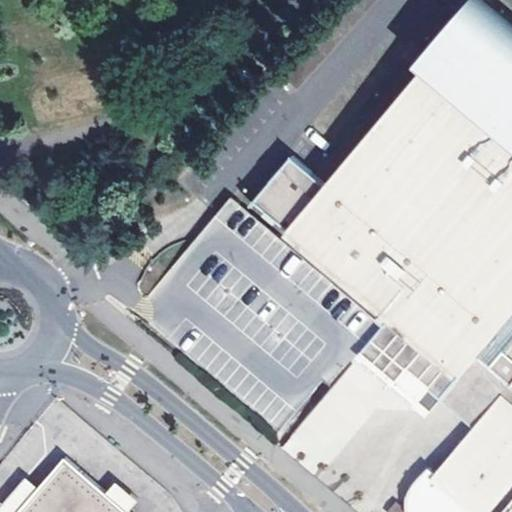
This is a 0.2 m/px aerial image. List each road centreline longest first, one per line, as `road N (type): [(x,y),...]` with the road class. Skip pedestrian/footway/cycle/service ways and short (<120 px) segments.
road 1 (tertiary): [(287,511),(281,495),(50,310)]
road 2 (tertiary): [(32,359),(110,396),(253,511)]
